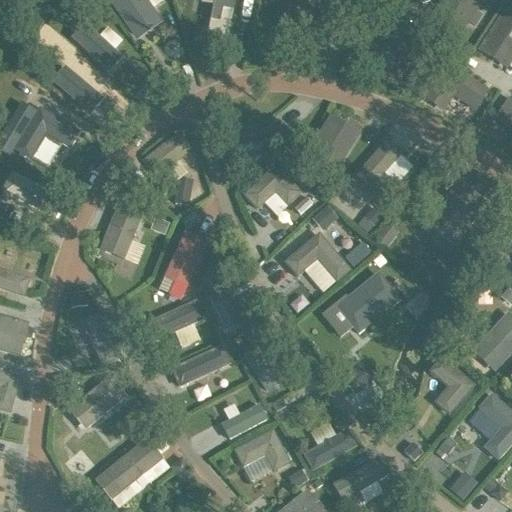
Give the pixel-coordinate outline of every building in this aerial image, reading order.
[(237,0),(215,0),(207,41),(227,45),(237,0)] [(308,47),(318,0),(282,0),(274,40),(308,47)] [(484,7),(473,0),(445,0),(427,28),(457,48),(484,7)] [(511,69),(511,17),(506,13),(479,55),(509,74),(511,69)] [(84,26),(71,41),(109,74),(122,60),(114,53),(100,41),(84,26)] [(145,80),(167,69),(148,26),(126,37),(145,80)] [(402,40),(370,27),(353,70),(385,83),(402,40)] [(104,102),(65,69),(52,84),(91,117),(104,102)] [(478,115),(490,94),(459,74),(436,111),(445,117),(455,100),(478,115)] [(511,153),(511,103),(511,102),(497,123),(511,132),(511,150),(510,153),(511,153)] [(8,134),(24,139),(32,113),(17,108),(8,134)] [(493,121),(498,113),(491,108),(486,116),(493,121)] [(73,155),(84,138),(42,112),(17,154),(33,164),(49,139),(73,155)] [(361,138),(331,121),(307,162),(336,179),(361,138)] [(289,135),(278,122),(237,156),(249,169),(289,135)] [(0,153),(9,159),(13,152),(19,141),(4,132),(0,138),(0,153)] [(180,136),(147,163),(162,181),(195,154),(180,136)] [(401,162),(385,148),(356,181),(385,207),(398,192),(385,180),(401,162)] [(276,198),(289,211),(303,197),(277,171),(247,201),(260,214),(276,198)] [(57,226),(69,202),(14,176),(2,200),(57,226)] [(487,209),(458,188),(428,230),(457,251),(487,209)] [(189,209),(191,196),(176,193),(174,206),(189,209)] [(294,210),(300,217),(313,205),(306,199),(294,210)] [(147,215),(120,204),(99,256),(126,267),(147,215)] [(367,234),(383,216),(374,208),(358,226),(367,234)] [(324,231),(336,220),(327,209),(314,220),(324,231)] [(193,213),(181,222),(188,232),(201,223),(193,213)] [(158,220),(154,232),(165,237),(170,225),(158,220)] [(386,251),(398,235),(385,224),(372,240),(386,251)] [(487,240),(498,248),(506,235),(495,228),(487,240)] [(207,243),(187,234),(166,281),(187,290),(207,243)] [(318,264),(338,287),(351,275),(319,238),(287,266),(299,281),(318,264)] [(353,253),(361,262),(371,254),(363,244),(353,253)] [(0,293),(28,302),(34,282),(0,272),(0,293)] [(401,305),(379,279),(338,313),(360,339),(401,305)] [(511,293),(508,290),(501,297),(511,306),(511,304),(511,293)] [(223,292),(207,299),(225,335),(241,327),(223,292)] [(204,322),(196,305),(146,328),(154,344),(204,322)] [(100,316),(82,324),(102,370),(121,362),(100,316)] [(511,360),(511,321),(508,317),(472,357),(496,378),(511,360)] [(0,354),(23,361),(32,329),(0,321),(0,354)] [(266,397),(282,387),(257,350),(241,360),(266,397)] [(228,368),(220,352),(171,374),(179,391),(228,368)] [(476,392),(443,364),(431,377),(449,393),(436,409),(451,421),(476,392)] [(343,382),(355,398),(371,386),(358,369),(343,382)] [(0,414),(13,418),(22,383),(0,377),(0,394),(0,395),(0,414)] [(126,399),(108,377),(71,407),(89,429),(126,399)] [(500,465),(511,451),(511,417),(492,400),(480,414),(503,433),(486,453),(500,465)] [(281,401),(272,406),(276,414),(286,409),(281,401)] [(267,423),(259,408),(220,428),(229,444),(267,423)] [(146,413),(138,420),(146,429),(154,423),(146,413)] [(358,450),(348,433),(302,458),(313,476),(358,450)] [(290,465),(274,434),(236,453),(243,467),(266,455),(275,472),(290,465)] [(449,439),(439,450),(446,456),(456,446),(449,439)] [(163,463),(147,442),(96,483),(112,503),(163,463)] [(404,453),(414,463),(423,454),(413,444),(404,453)] [(191,472),(182,460),(171,469),(180,481),(191,472)] [(378,462),(335,488),(344,502),(387,476),(378,462)] [(301,473),(290,479),(296,488),(306,482),(301,473)] [(464,476),(450,492),(462,502),(475,486),(464,476)] [(483,489),(500,504),(505,498),(504,491),(492,480),(483,489)] [(319,481),(313,485),(316,490),(323,486),(319,481)] [(398,495),(407,504),(415,495),(406,486),(398,495)] [(324,511),(326,510),(308,488),(278,511),(324,511)]
